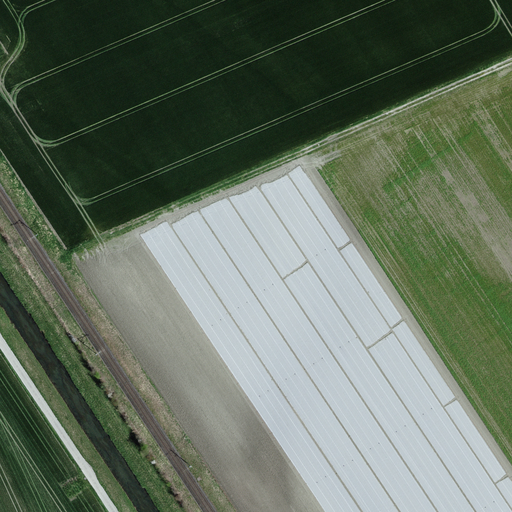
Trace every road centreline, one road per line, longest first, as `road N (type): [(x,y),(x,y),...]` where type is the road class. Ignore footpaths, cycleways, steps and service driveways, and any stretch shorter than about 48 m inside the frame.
road 1 (track): [(511,60),(96,243)]
road 2 (unclassified): [(0,341),(113,511)]
